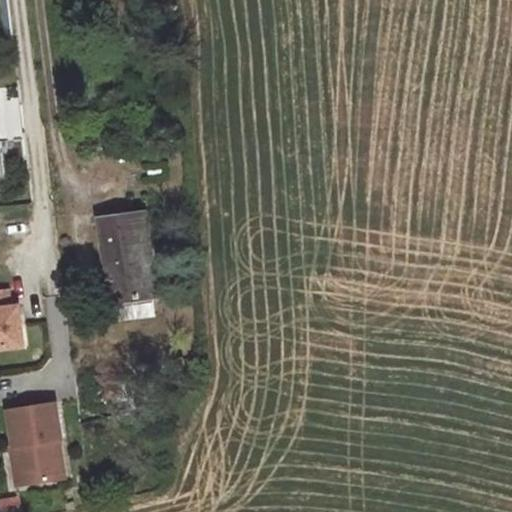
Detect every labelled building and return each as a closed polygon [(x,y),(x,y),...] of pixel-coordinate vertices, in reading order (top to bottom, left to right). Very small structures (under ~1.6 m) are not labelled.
[(149,212),(147,196),(141,196),(143,213),(144,213),(149,212)] [(147,265),(139,213),(99,219),(105,262),(110,261),(112,273),(107,274),(111,303),(112,302),(115,319),(155,313),(153,297),(156,296),(151,264),(147,265)] [(151,264),(144,213),(143,213),(139,213),(147,265),(151,264)] [(0,348),(24,345),(19,305),(10,306),(7,289),(0,289),(0,348)] [(189,377),(183,357),(172,361),(179,380),(189,377)] [(61,440),(55,403),(8,410),(14,446),(11,447),(14,463),(23,461),(27,484),(65,478),(61,453),(57,453),(54,441),(59,440),(61,440)] [(27,484),(23,461),(14,463),(17,486),(27,484)] [(75,510),(74,502),(65,504),(67,511),(75,510)]
